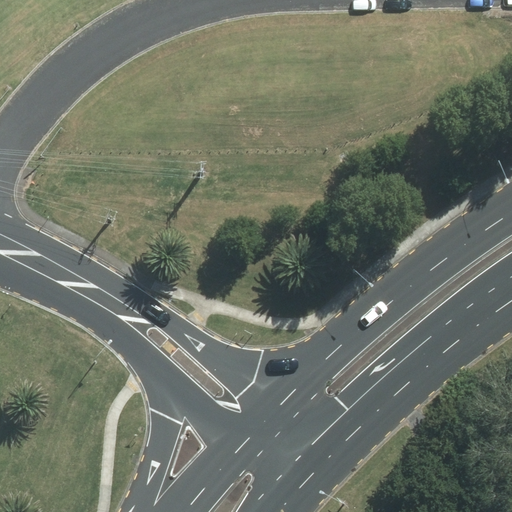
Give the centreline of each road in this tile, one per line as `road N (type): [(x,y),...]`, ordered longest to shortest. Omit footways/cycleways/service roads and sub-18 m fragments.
road 1 (primary): [(272,398),(417,250),(511,189)]
road 2 (primary): [(511,290),(382,375),(323,438)]
road 3 (unclassified): [(83,286),(166,321),(272,398)]
road 4 (primary): [(140,511),(166,417),(163,375)]
road 5 (unclassified): [(163,375),(83,286)]
